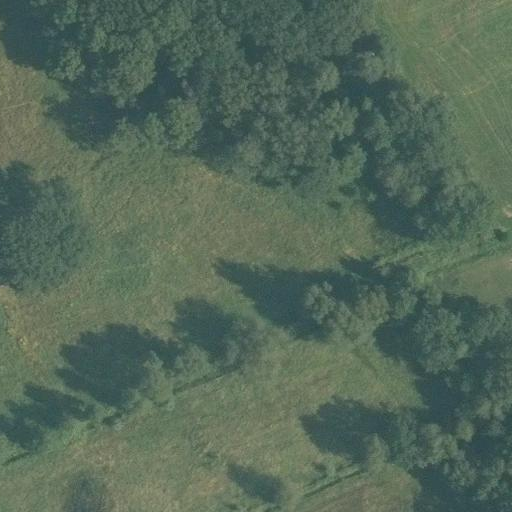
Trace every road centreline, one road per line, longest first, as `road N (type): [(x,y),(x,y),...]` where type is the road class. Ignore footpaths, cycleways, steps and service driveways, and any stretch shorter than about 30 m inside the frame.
road 1 (track): [(511,440),(456,389),(365,273)]
road 2 (track): [(307,299),(453,241)]
